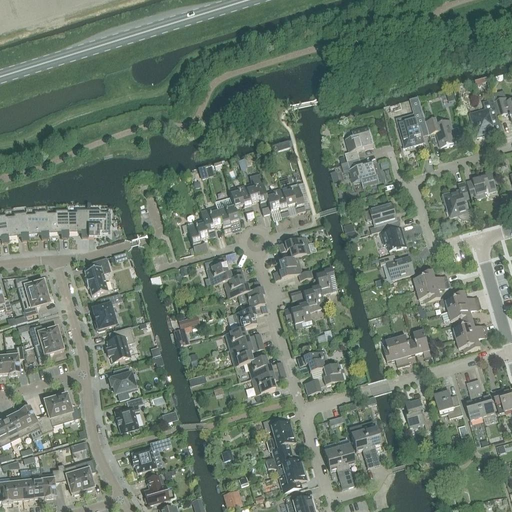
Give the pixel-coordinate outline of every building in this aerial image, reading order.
[(504,93),(492,96),(494,101),(499,119),(510,115),(511,123),(511,102),(507,104),(504,93)] [(485,111),(470,116),(476,139),(495,134),(491,122),(499,120),(499,119),(494,101),(483,104),(485,111)] [(424,119),(398,126),(402,139),(405,137),(409,149),(423,145),(421,139),(429,137),(425,123),(424,119)] [(436,120),(425,123),(429,137),(437,134),(441,149),(447,148),(447,149),(449,148),(448,147),(450,147),(450,148),(462,144),(458,129),(452,131),(450,123),(438,126),(436,120)] [(349,154),(345,156),(345,158),(347,164),(360,160),(358,153),(374,148),(368,129),(352,133),(353,139),(346,141),(349,154)] [(347,164),(341,166),(344,176),(350,174),(353,185),(361,183),(363,189),(379,184),(374,165),(362,168),(360,160),(347,164)] [(476,181),(467,184),(472,202),(486,198),(485,196),(496,192),(491,174),(475,179),(476,181)] [(251,185),(245,187),(250,206),(259,204),(263,218),(270,215),(270,214),(265,196),(265,195),(261,182),(259,176),(249,179),(251,185)] [(450,220),(459,218),(459,220),(461,221),(463,222),(465,222),(467,222),(473,220),(471,212),(467,213),(464,202),(469,201),(465,185),(458,186),(460,192),(443,197),(450,220)] [(296,186),(280,191),(286,209),(293,207),(296,216),(304,213),(296,186)] [(228,192),(230,200),(231,205),(232,205),(234,211),(242,209),(246,222),(254,220),(250,206),(245,187),(228,192)] [(265,195),(265,196),(270,214),(277,212),(280,221),(288,218),(286,209),(280,191),(265,195)] [(230,200),(214,205),(215,209),(221,228),(220,228),(223,237),(231,235),(228,226),(238,223),(234,211),(232,205),(231,205),(230,200)] [(373,223),(375,229),(370,230),(372,236),(386,232),(401,228),(399,222),(397,222),(392,205),(370,212),(364,213),(367,224),(373,223)] [(215,209),(199,214),(202,222),(207,241),(215,239),(212,231),(220,228),(221,228),(215,209)] [(47,215),(48,235),(57,235),(57,236),(58,236),(58,235),(61,234),(61,240),(67,240),(68,240),(69,240),(68,234),(68,214),(68,212),(55,213),(55,215),(47,215)] [(68,214),(68,234),(77,234),(77,236),(78,236),(78,234),(81,234),(81,240),(87,240),(88,240),(88,212),(87,212),(76,212),(76,214),(68,214)] [(101,212),(88,212),(88,240),(100,240),(100,234),(109,235),(109,214),(101,214),(101,212)] [(26,217),(28,237),(28,236),(37,236),(37,237),(38,237),(38,236),(41,235),(41,241),(47,241),(48,241),(49,241),(48,235),(47,215),(47,213),(34,214),(34,216),(26,217)] [(14,218),(5,219),(8,239),(17,238),(17,239),(18,239),(17,238),(21,237),(21,243),(28,242),(28,243),(29,243),(28,236),(28,237),(26,217),(26,214),(13,216),(14,218)] [(0,239),(1,240),(2,245),(8,245),(9,245),(8,239),(5,219),(6,219),(5,217),(0,217),(0,239)] [(202,222),(186,227),(194,256),(207,252),(205,247),(199,248),(198,244),(207,241),(202,222)] [(381,236),(384,247),(387,246),(389,254),(407,249),(404,240),(401,230),(381,236)] [(280,255),(288,253),(291,261),(297,259),(297,260),(310,256),(305,239),(278,247),(280,255)] [(396,262),(394,257),(379,261),(381,267),(387,265),(392,282),(414,276),(409,259),(396,262)] [(291,261),(278,264),(281,273),(272,276),(275,284),(297,277),(302,276),(301,275),(297,260),(297,259),(291,261)] [(213,263),(203,266),(205,272),(208,281),(204,282),(206,290),(210,289),(223,285),(222,285),(232,282),(230,275),(228,275),(225,267),(227,267),(225,260),(213,263)] [(110,274),(106,261),(91,265),(93,271),(85,274),(84,274),(84,275),(86,279),(85,279),(84,280),(87,290),(87,291),(89,290),(91,298),(91,299),(92,299),(92,298),(107,294),(108,294),(107,293),(102,276),(110,274)] [(232,282),(222,285),(223,285),(223,286),(227,301),(237,299),(240,298),(239,297),(249,294),(246,287),(244,288),(242,280),(244,280),(241,271),(230,275),(232,282)] [(314,278),(315,283),(317,289),(320,298),(321,297),(336,293),(330,271),(322,273),(323,276),(314,278)] [(302,276),(297,277),(299,283),(311,280),(309,273),(301,275),(302,276)] [(433,273),(429,274),(417,277),(418,282),(414,283),(417,293),(448,284),(446,278),(435,281),(433,273)] [(20,302),(47,294),(45,285),(44,285),(43,283),(29,287),(27,281),(15,285),(17,291),(20,302)] [(240,298),(237,299),(239,306),(242,305),(244,313),(244,314),(264,308),(261,299),(264,299),(261,291),(260,291),(258,284),(246,287),(249,294),(239,297),(240,298)] [(448,284),(417,293),(420,303),(421,307),(425,306),(441,301),(438,293),(450,290),(448,284)] [(302,294),(289,297),(291,304),(295,303),(303,301),(304,307),(307,315),(308,315),(324,310),(321,297),(320,298),(317,289),(310,291),(310,294),(302,296),(302,294)] [(0,313),(4,312),(5,315),(12,313),(8,301),(2,303),(0,294),(0,313)] [(50,303),(47,294),(20,302),(23,313),(25,319),(37,316),(35,310),(49,306),(49,303),(50,303)] [(467,303),(464,294),(449,299),(440,301),(441,303),(440,304),(441,307),(444,309),(447,308),(449,314),(480,305),(478,299),(467,303)] [(96,325),(94,327),(96,333),(98,334),(104,332),(106,330),(115,327),(110,307),(121,304),(119,297),(100,302),(102,309),(92,312),(94,319),(96,325)] [(296,332),(311,328),(312,328),(308,315),(307,315),(304,307),(303,301),(295,303),(298,311),(289,313),(289,311),(283,313),(286,325),(293,323),(296,332)] [(482,311),(480,305),(449,314),(442,316),(444,323),(451,321),(452,324),(456,323),(457,327),(472,322),(470,315),(482,311)] [(244,313),(232,317),(236,332),(237,334),(243,332),(256,328),(253,320),(265,317),(268,316),(265,307),(264,308),(244,314),(244,313)] [(199,325),(197,318),(178,323),(180,331),(199,325)] [(472,322),(457,327),(458,331),(454,332),(457,342),(488,333),(486,327),(474,330),(472,322)] [(31,338),(34,349),(61,341),(59,332),(57,332),(57,330),(43,334),(41,328),(29,332),(30,338),(31,338)] [(107,344),(109,351),(106,352),(108,359),(111,358),(113,364),(130,359),(126,347),(134,344),(130,330),(109,336),(111,343),(107,344)] [(188,346),(185,335),(184,330),(174,333),(179,349),(188,346)] [(236,332),(224,336),(229,353),(261,343),(259,336),(245,340),(243,332),(237,334),(236,332)] [(415,340),(411,341),(415,357),(423,355),(425,362),(432,361),(429,350),(424,333),(414,336),(415,340)] [(489,339),(488,333),(457,342),(459,352),(464,351),(465,355),(480,350),(478,342),(489,339)] [(406,339),(396,341),(404,369),(410,367),(408,359),(415,357),(411,341),(407,343),(406,339)] [(61,341),(34,349),(37,360),(39,366),(51,362),(49,356),(63,352),(62,350),(64,350),(61,341)] [(404,369),(396,341),(386,344),(387,348),(383,350),(387,365),(396,363),(398,370),(404,369)] [(261,343),(229,353),(234,370),(246,366),(246,365),(252,363),(250,355),(263,351),(261,343)] [(16,353),(5,354),(6,359),(8,378),(19,376),(18,362),(24,361),(23,349),(16,349),(16,353)] [(329,370),(328,370),(324,353),(297,361),(299,369),(307,367),(310,376),(323,372),(329,370)] [(0,377),(8,377),(8,378),(6,359),(0,359),(0,377)] [(252,363),(246,365),(246,366),(251,382),(284,372),(281,364),(279,365),(268,368),(265,360),(252,363)] [(317,383),(304,386),(308,398),(320,394),(319,391),(346,383),(341,366),(328,370),(329,370),(323,372),(325,380),(317,383)] [(110,384),(111,389),(113,389),(115,396),(126,393),(126,396),(137,392),(135,385),(133,386),(130,376),(129,377),(127,370),(113,374),(115,381),(111,382),(111,383),(110,384)] [(284,372),(251,382),(255,398),(274,392),(272,384),(286,380),(284,372)] [(479,382),(473,384),(483,420),(495,417),(490,399),(483,401),(481,394),(482,393),(479,382)] [(483,420),(473,384),(467,386),(470,397),(471,397),(473,404),(465,406),(470,424),(483,420)] [(511,411),(511,393),(511,392),(505,394),(504,391),(493,394),(499,415),(504,414),(511,411)] [(463,418),(457,397),(450,399),(449,393),(434,397),(440,416),(447,414),(449,422),(463,418)] [(164,395),(152,395),(153,405),(164,405),(164,395)] [(80,421),(76,409),(70,411),(66,397),(64,397),(64,396),(55,399),(63,426),(74,423),(80,421)] [(63,426),(55,399),(46,401),(46,402),(44,403),(48,417),(41,419),(48,434),(53,433),(52,429),(63,426)] [(126,404),(128,411),(114,415),(117,422),(116,422),(118,428),(121,436),(139,431),(134,415),(140,413),(138,408),(144,407),(141,399),(126,404)] [(406,419),(410,430),(424,426),(426,432),(436,430),(431,412),(424,414),(420,401),(405,406),(409,419),(406,419)] [(48,434),(41,419),(36,422),(29,409),(19,414),(29,435),(39,430),(42,437),(48,434)] [(176,412),(163,417),(167,428),(180,424),(176,412)] [(20,440),(29,435),(19,414),(19,415),(10,420),(20,440)] [(20,440),(10,420),(0,424),(10,445),(20,440)] [(277,420),(263,425),(266,435),(271,433),(273,440),(282,437),(292,434),(289,423),(279,427),(277,420)] [(10,445),(0,424),(0,448),(0,449),(10,445)] [(375,424),(362,427),(364,433),(374,469),(380,467),(377,456),(376,457),(374,449),(382,447),(377,429),(375,424)] [(362,427),(349,431),(356,454),(364,452),(366,459),(364,460),(367,470),(374,469),(364,433),(362,427)] [(459,430),(462,440),(468,438),(465,428),(459,430)] [(273,440),(265,442),(266,444),(266,445),(265,445),(267,451),(268,451),(268,452),(271,452),(273,460),(290,455),(287,447),(295,445),(292,434),(282,437),(273,440)] [(134,464),(133,464),(132,464),(133,469),(134,469),(135,468),(137,475),(137,476),(138,476),(156,471),(157,470),(162,469),(159,456),(158,454),(172,450),(169,441),(150,446),(152,451),(151,451),(150,451),(133,456),(132,456),(131,456),(132,457),(134,464)] [(349,448),(337,451),(347,487),(348,490),(354,488),(350,476),(349,476),(347,469),(354,467),(349,448)] [(324,455),(330,474),(337,472),(339,479),(338,479),(342,492),(348,490),(347,487),(337,451),(324,455)] [(228,453),(221,455),(223,464),(231,462),(228,453)] [(273,460),(265,462),(268,471),(270,470),(276,471),(277,472),(278,479),(284,477),(303,472),(300,461),(292,463),(290,455),(273,460)] [(77,474),(83,495),(92,492),(92,491),(94,490),(90,476),(96,474),(92,462),(86,464),(88,471),(77,474)] [(58,472),(61,485),(67,483),(72,497),(74,496),(74,497),(83,495),(77,474),(75,467),(64,471),(63,467),(57,468),(58,472)] [(61,485),(58,472),(52,473),(52,476),(42,478),(45,501),(56,500),(54,485),(61,485)] [(284,477),(278,479),(281,489),(283,496),(285,495),(300,491),(298,485),(306,482),(303,472),(284,477)] [(245,477),(239,480),(242,489),(249,487),(245,477)] [(45,501),(42,478),(31,479),(34,501),(44,500),(44,501),(45,501)] [(146,500),(144,501),(145,505),(148,506),(148,508),(167,503),(162,488),(163,488),(160,478),(146,482),(149,492),(144,493),(146,500)] [(34,501),(31,479),(20,480),(23,503),(34,501)] [(13,504),(23,503),(20,480),(9,481),(10,486),(12,505),(13,505),(13,504)] [(10,486),(0,487),(0,495),(0,497),(0,496),(0,505),(1,505),(1,506),(12,505),(10,486)] [(228,511),(237,510),(233,495),(223,498),(227,511),(228,511)] [(298,496),(284,500),(287,511),(304,511),(314,509),(311,499),(300,502),(298,496)]
